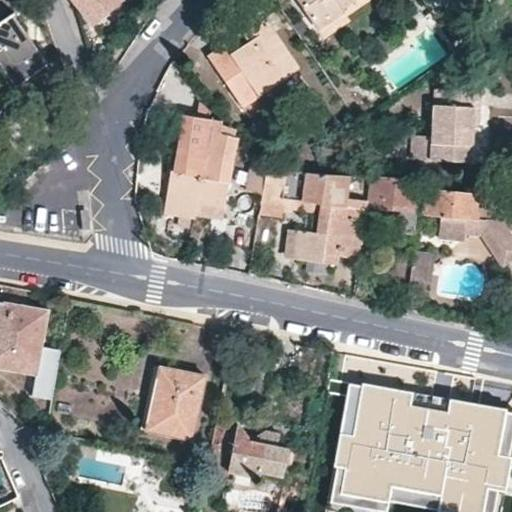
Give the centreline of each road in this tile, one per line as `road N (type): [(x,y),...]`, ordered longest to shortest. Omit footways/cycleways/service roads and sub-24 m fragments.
road 1 (tertiary): [(511,354),(123,274)]
road 2 (residential): [(123,274),(117,116)]
road 3 (residential): [(117,116),(142,69),(200,0)]
road 4 (residential): [(117,116),(98,104),(52,0)]
road 5 (tertiary): [(123,274),(0,254)]
